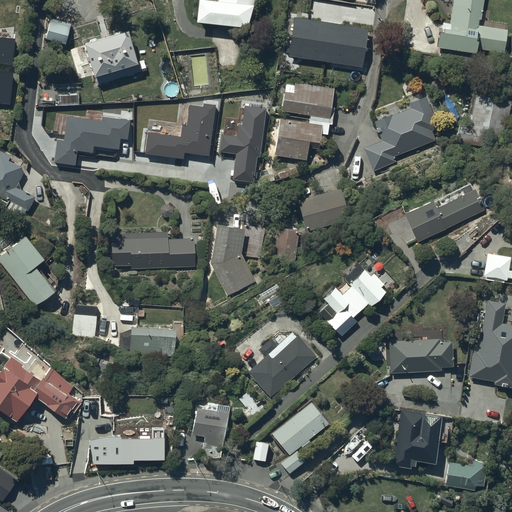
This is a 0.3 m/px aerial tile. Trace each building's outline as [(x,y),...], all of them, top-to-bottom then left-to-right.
[(251,0),(198,0),(197,17),(245,22),(251,0)] [(482,0),(454,0),(450,28),(444,27),(443,30),(439,29),(436,44),(474,49),(475,45),(502,49),(505,31),(475,26),(477,16),(480,16),(482,0)] [(330,21),(294,16),(288,53),(324,59),(330,21)] [(50,18),(44,38),(65,43),(70,23),(50,18)] [(366,27),(330,21),(324,59),(359,64),(366,27)] [(127,30),(83,42),(92,75),(94,75),(96,84),(138,73),(127,30)] [(0,99),(8,101),(15,35),(0,33),(0,99)] [(170,78),(176,99),(187,96),(180,74),(170,78)] [(333,88),(294,81),(294,86),(286,84),(282,108),(310,113),(309,118),(328,121),(331,122),(333,107),(329,106),(333,88)] [(458,122),(454,141),(502,151),(511,101),(511,95),(476,88),(468,124),(458,122)] [(363,146),(372,170),(395,161),(393,155),(444,136),(429,94),(408,101),(411,107),(392,114),(392,113),(373,120),(381,140),(363,146)] [(328,121),(309,118),(309,123),(281,118),(275,153),(305,158),(307,145),(318,146),(320,132),(326,132),(328,121)] [(65,148),(67,121),(46,119),(44,147),(65,148)] [(0,196),(27,210),(35,195),(16,187),(23,172),(20,166),(8,160),(10,155),(0,150),(0,196)] [(296,199),(305,231),(348,218),(339,186),(296,199)] [(434,201),(405,215),(417,242),(486,209),(476,190),(437,208),(434,201)] [(210,263),(226,294),(254,280),(241,254),(257,257),(262,227),(243,224),(243,228),(216,223),(210,263)] [(298,229),(275,226),(271,259),(295,262),(298,229)] [(194,264),(192,238),(166,239),(166,231),(113,234),(114,263),(132,262),(133,267),(194,264)] [(22,234),(0,252),(0,261),(35,305),(55,289),(35,264),(42,258),(22,234)] [(510,255),(486,252),(483,276),(485,277),(485,280),(503,282),(503,279),(507,280),(510,255)] [(341,336),(356,320),(352,317),(366,301),(370,306),(384,290),(380,286),(383,283),(375,276),(377,274),(374,271),(372,273),(371,271),(369,274),(353,260),(340,275),(348,283),(340,292),(331,284),(320,296),(326,301),(321,307),(330,315),(325,321),(341,336)] [(272,284),(258,293),(260,297),(256,299),(259,305),(264,303),(264,304),(269,301),(273,308),(283,302),(272,284)] [(500,288),(490,287),(488,299),(487,299),(478,350),(474,349),(469,376),(494,381),(493,383),(511,386),(511,324),(501,322),(505,303),(498,301),(500,288)] [(174,327),(132,326),(130,352),(173,354),(174,327)] [(256,348),(263,355),(246,371),(270,397),(315,355),(291,329),(277,342),(271,335),(256,348)] [(388,340),(389,372),(440,370),(440,367),(452,366),(452,341),(439,341),(439,339),(438,339),(438,334),(431,334),(431,338),(388,340)] [(65,416),(68,417),(78,403),(10,354),(2,365),(0,364),(0,408),(15,419),(33,394),(64,417),(65,416)] [(501,424),(505,397),(495,395),(496,390),(490,389),(490,386),(467,383),(461,418),(501,424)] [(307,437),(326,421),(308,400),(270,432),(288,453),(299,444),(300,445),(308,439),(307,437)] [(215,408),(197,404),(191,433),(204,436),(199,458),(218,458),(229,405),(216,402),(215,408)] [(415,459),(434,462),(440,416),(400,410),(392,464),(410,466),(410,465),(414,466),(415,459)] [(106,437),(93,439),(92,464),(134,464),(134,460),(165,460),(165,437),(106,437)] [(265,460),(268,442),(255,440),(252,458),(265,460)] [(305,458),(296,448),(280,463),(289,473),(305,458)] [(448,461),(445,484),(474,489),(475,484),(482,485),(486,462),(471,460),(471,464),(448,461)] [(16,480),(0,467),(0,497),(2,499),(16,480)]
